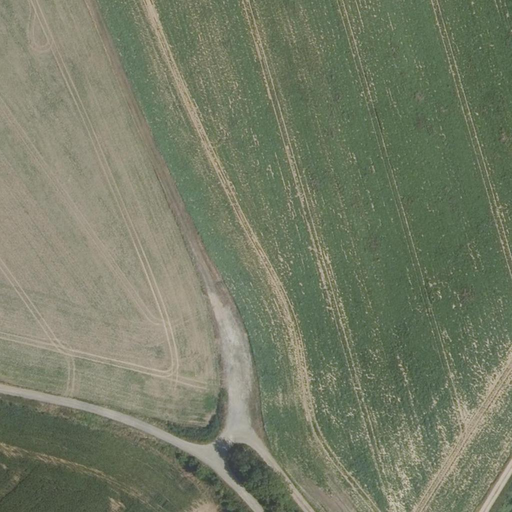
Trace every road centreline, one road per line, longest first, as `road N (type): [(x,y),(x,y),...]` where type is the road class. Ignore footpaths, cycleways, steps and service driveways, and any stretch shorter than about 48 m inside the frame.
road 1 (track): [(231,422),(220,337),(86,0)]
road 2 (track): [(0,387),(99,412),(208,456),(256,511)]
